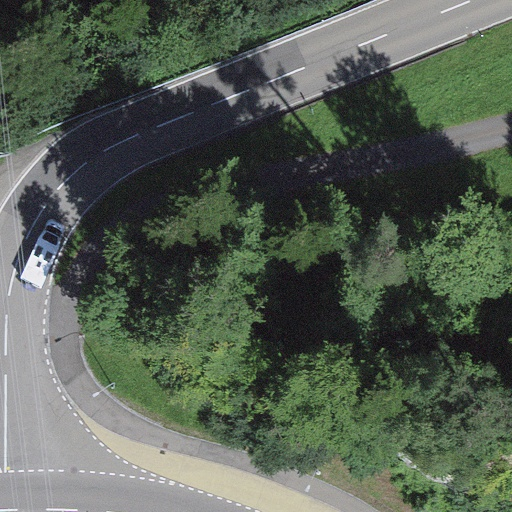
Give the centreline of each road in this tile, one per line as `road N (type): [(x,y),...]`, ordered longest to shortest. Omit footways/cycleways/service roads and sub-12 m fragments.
road 1 (tertiary): [(7,511),(12,285),(47,205),(76,173),(112,148),(476,0)]
road 2 (track): [(511,121),(249,182),(118,232),(6,370)]
